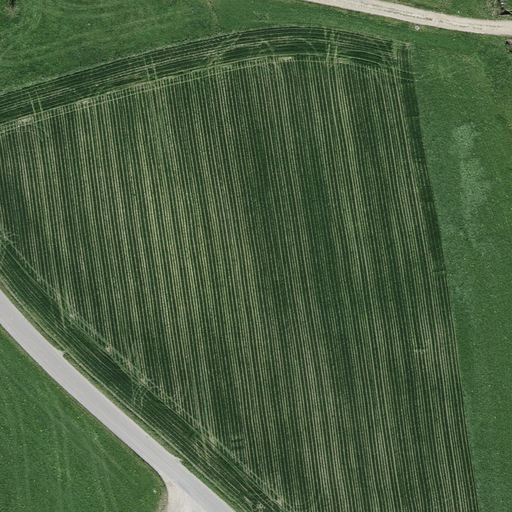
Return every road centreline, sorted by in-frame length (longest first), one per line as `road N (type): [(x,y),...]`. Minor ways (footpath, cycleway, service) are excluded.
road 1 (unclassified): [(0,306),(218,511)]
road 2 (track): [(341,0),(511,27)]
